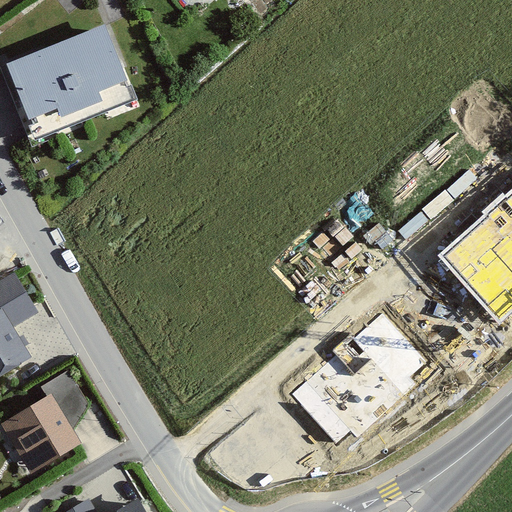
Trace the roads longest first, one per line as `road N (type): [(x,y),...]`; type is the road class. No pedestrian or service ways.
road 1 (residential): [(211,511),(178,474),(0,155)]
road 2 (secondary): [(402,511),(511,408)]
